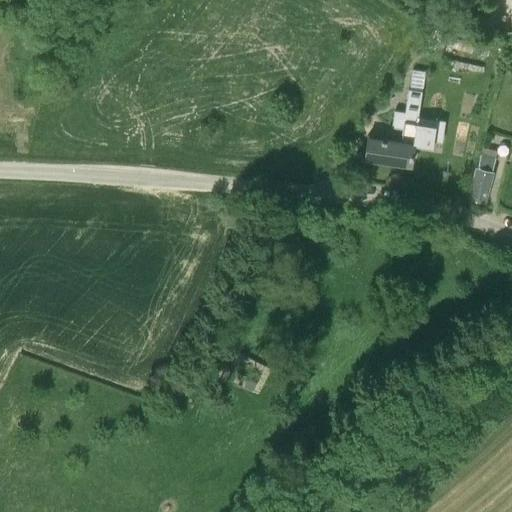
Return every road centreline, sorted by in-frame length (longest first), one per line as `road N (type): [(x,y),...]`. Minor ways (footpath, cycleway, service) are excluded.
road 1 (unclassified): [(0,170),(362,197),(511,236)]
road 2 (track): [(325,511),(407,450),(511,351)]
